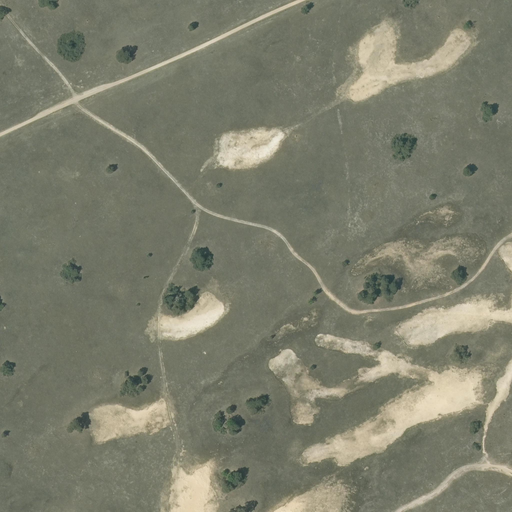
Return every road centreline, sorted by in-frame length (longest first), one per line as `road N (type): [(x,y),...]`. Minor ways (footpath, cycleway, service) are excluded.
road 1 (track): [(77,100),(152,155),(209,213),(278,233),(335,301),(354,312),(448,291),(511,233)]
road 2 (unknown): [(397,511),(458,470),(511,472)]
road 3 (track): [(77,100),(0,8)]
